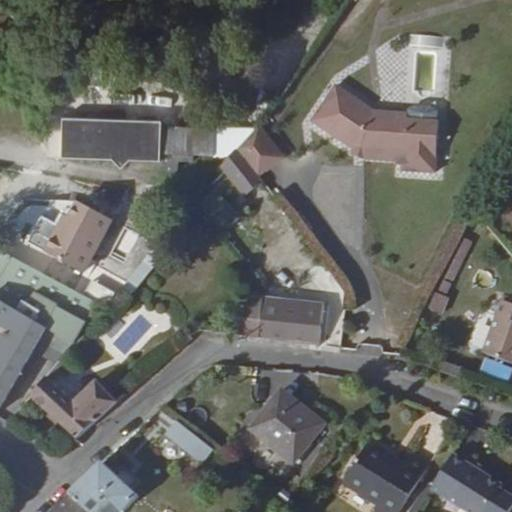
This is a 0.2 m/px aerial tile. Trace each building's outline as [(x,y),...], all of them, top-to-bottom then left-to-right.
[(346,0),(329,30),(346,40),(368,0),(346,0)] [(312,122),(354,150),(357,146),(367,154),(388,162),(394,162),(397,166),(403,172),(436,173),(439,122),(408,120),(374,112),(337,86),(312,122)] [(161,161),(161,170),(178,170),(179,161),(194,162),(195,156),(230,158),(237,148),(249,135),(253,129),(162,127),(163,120),(63,117),(62,158),(114,159),(122,167),(129,159),(161,161)] [(249,135),(237,148),(259,177),(284,157),(259,124),(253,129),(249,135)] [(365,160),(367,154),(357,146),(354,150),(352,156),(365,160)] [(230,158),(224,164),(246,194),(263,182),(259,177),(237,148),(230,158)] [(223,227),(238,212),(214,187),(199,202),(223,227)] [(79,202),(71,219),(65,229),(60,226),(46,253),(84,273),(112,220),(79,202)] [(66,216),(60,226),(65,229),(71,219),(66,216)] [(0,263),(6,257),(98,304),(0,251),(0,263)] [(150,256),(121,292),(129,298),(158,263),(150,256)] [(6,257),(0,263),(0,279),(1,280),(0,282),(0,405),(33,350),(59,365),(75,343),(98,304),(6,257)] [(325,307),(265,300),(261,339),(321,346),(325,307)] [(511,303),(502,300),(483,353),(511,364),(511,303)] [(59,365),(33,350),(26,363),(49,377),(59,365)] [(484,358),(480,370),(507,380),(511,368),(484,358)] [(49,377),(34,395),(78,437),(116,401),(96,381),(76,401),(49,377)] [(329,423),(282,386),(248,430),(295,467),(329,423)] [(204,463),(214,451),(178,421),(167,434),(204,463)] [(377,507),(385,511),(400,511),(431,465),(411,453),(405,462),(371,440),(343,484),(377,507)] [(473,465),(455,453),(433,487),(472,511),(511,511),(511,495),(502,489),(504,485),(486,473),(473,465)] [(473,465),(486,473),(490,468),(476,460),(473,465)] [(90,511),(98,511),(99,511),(111,498),(124,510),(138,495),(103,462),(71,493),(90,511)] [(52,511),(99,511),(98,511),(90,511),(71,493),(52,511)]
